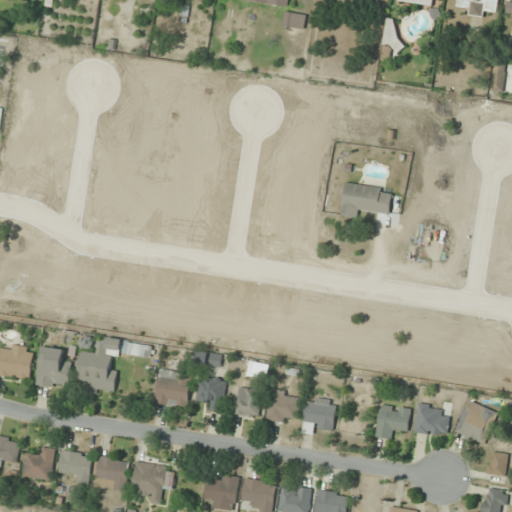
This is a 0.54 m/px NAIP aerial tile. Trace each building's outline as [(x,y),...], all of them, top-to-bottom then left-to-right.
[(307,15),(286,10),(283,25),(304,30),(307,15)] [(342,216),(361,218),(362,209),(392,213),(395,188),(346,182),(342,216)] [(117,392),(118,370),(111,369),(113,349),(122,350),(123,339),(99,337),(98,352),(82,351),(80,380),(87,381),(86,390),(117,392)] [(0,374),(31,379),(36,348),(6,344),(5,354),(0,353),(0,374)] [(146,355),(146,344),(126,344),(126,348),(130,348),(130,355),(146,355)] [(73,360),(64,359),(65,348),(43,345),(38,385),(69,389),(73,360)] [(222,366),(223,353),(202,353),(202,365),(222,366)] [(187,407),(192,373),(161,368),(156,402),(187,407)] [(223,411),(228,380),(201,376),(197,399),(206,400),(205,408),(223,411)] [(262,389),(240,387),(238,416),(259,418),(262,389)] [(302,394),(272,389),(268,420),(298,424),(302,394)] [(338,400),(308,396),(303,432),(313,433),(314,426),(334,429),(338,400)] [(486,445),(500,412),(469,399),(455,432),(486,445)] [(408,431),(413,409),(382,403),(376,436),(395,440),(398,429),(408,431)] [(450,417),(441,416),(443,406),(420,403),(415,432),(447,436),(450,417)] [(0,465),(6,467),(8,458),(18,460),(22,440),(0,435),(0,465)] [(39,456),(27,454),(24,476),(52,480),(56,449),(40,447),(39,456)] [(60,471),(79,473),(78,483),(90,485),(94,455),(63,451),(60,471)] [(488,474),(506,477),(510,454),(492,451),(488,474)] [(126,491),(129,460),(98,457),(95,487),(126,491)] [(176,472),(167,471),(168,465),(137,461),(133,491),(152,493),(151,503),(162,504),(163,487),(174,489),(176,472)] [(239,477),(220,475),(219,483),(207,482),(205,498),(214,499),(213,508),(236,510),(239,477)] [(276,482),(245,479),(244,498),(253,499),(253,510),(274,511),(276,482)] [(289,511),(309,511),(312,488),(283,485),(281,511),(289,511)] [(505,511),(509,491),(488,487),(483,511),(505,511)] [(348,511),(351,494),(319,489),(315,511),(348,511)]
